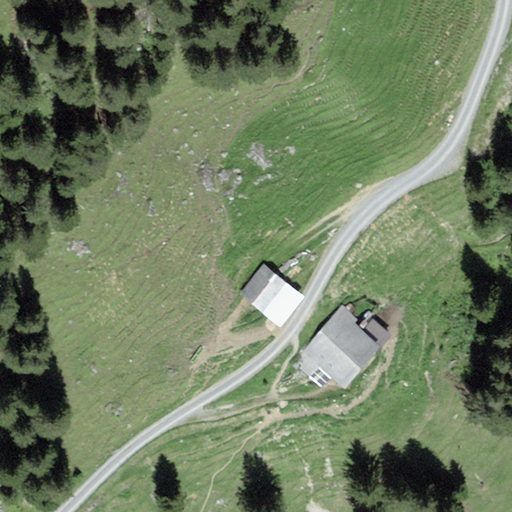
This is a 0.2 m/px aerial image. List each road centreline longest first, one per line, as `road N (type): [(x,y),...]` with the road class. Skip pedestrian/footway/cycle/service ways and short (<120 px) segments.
road 1 (track): [(493,0),(471,148),(393,189),(341,244),(268,367)]
road 2 (track): [(268,367),(136,441),(68,511)]
